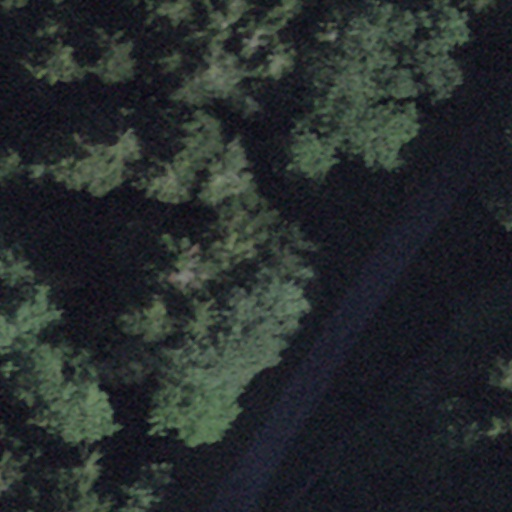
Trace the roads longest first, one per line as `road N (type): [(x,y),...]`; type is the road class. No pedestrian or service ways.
road 1 (unclassified): [(511,84),(404,219),(275,417),(233,511)]
road 2 (track): [(282,511),(411,372),(511,297)]
